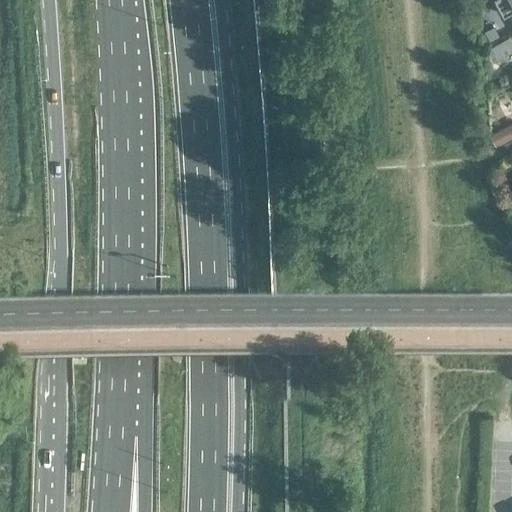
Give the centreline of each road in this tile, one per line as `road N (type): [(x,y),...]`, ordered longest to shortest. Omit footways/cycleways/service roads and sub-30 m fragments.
road 1 (trunk): [(46,0),(64,276),(55,511)]
road 2 (trunk): [(239,511),(240,288),(222,0)]
road 3 (trunk): [(207,502),(205,229),(188,0)]
road 4 (trunk): [(115,0),(122,250),(114,438)]
